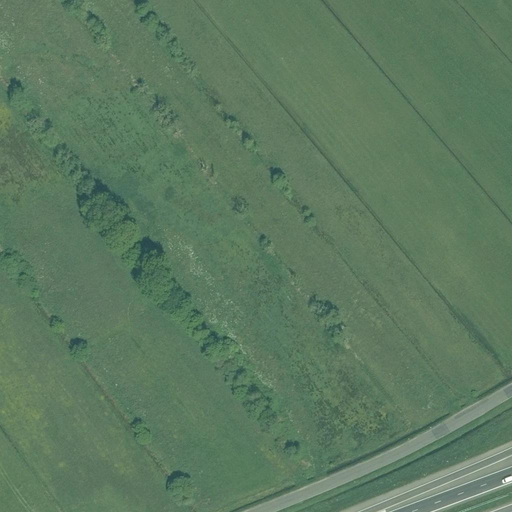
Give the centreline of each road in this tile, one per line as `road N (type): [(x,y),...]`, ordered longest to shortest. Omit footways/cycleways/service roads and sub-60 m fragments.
road 1 (unclassified): [(259,511),(425,440),(511,390)]
road 2 (motorway): [(511,451),(369,511)]
